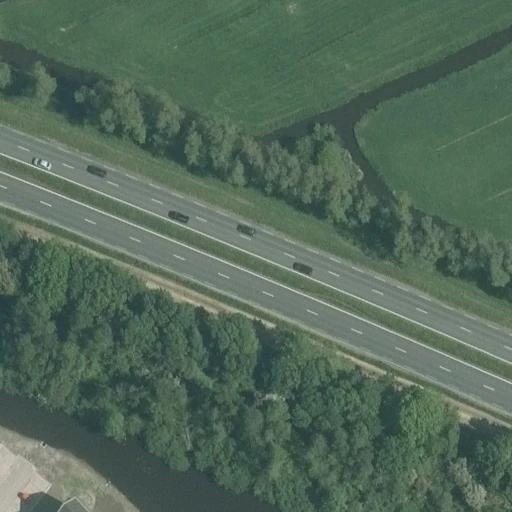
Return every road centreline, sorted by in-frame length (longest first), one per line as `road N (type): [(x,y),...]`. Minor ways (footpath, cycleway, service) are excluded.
road 1 (primary): [(0,186),(511,397)]
road 2 (primary): [(511,350),(0,140)]
